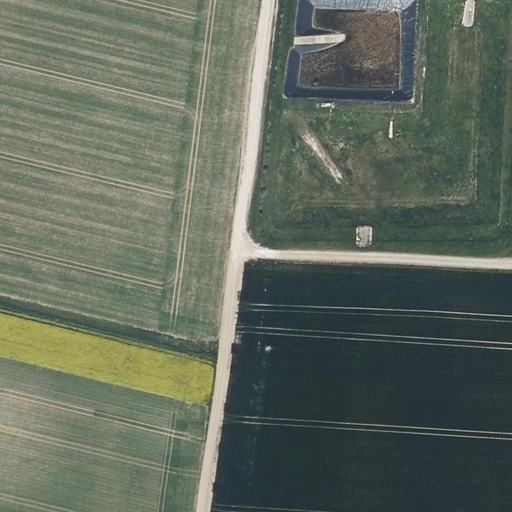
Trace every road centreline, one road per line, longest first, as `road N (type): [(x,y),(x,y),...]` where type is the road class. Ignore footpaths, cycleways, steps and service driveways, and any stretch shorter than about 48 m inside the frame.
road 1 (track): [(200,511),(266,0)]
road 2 (track): [(511,268),(257,252),(234,240)]
